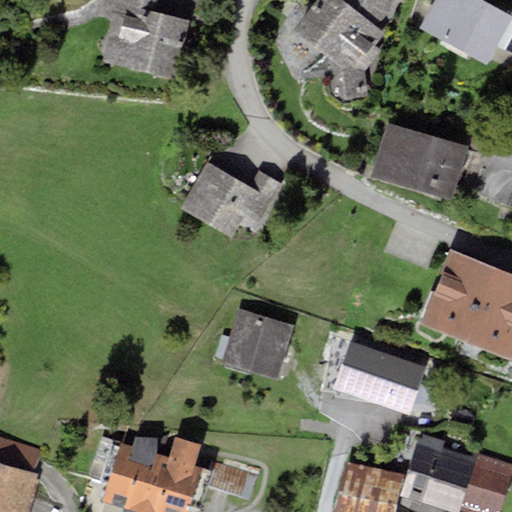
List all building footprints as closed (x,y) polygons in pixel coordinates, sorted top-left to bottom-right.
[(124,13),(116,66),(187,81),(200,21),(165,10),(166,0),(110,0),(109,10),(124,13)] [(397,0),(327,0),(304,30),(370,78),(388,52),(383,48),(394,35),(384,26),(392,15),(397,0)] [(511,17),(479,0),(435,0),(420,30),(488,66),(498,48),(511,55),(511,17)] [(476,144),(398,124),(385,178),(463,199),(476,144)] [(216,165),(192,209),(246,239),(258,216),(270,224),(291,186),(267,173),(261,184),(216,165)] [(511,272),(466,254),(438,324),(511,355),(511,272)] [(247,312),(232,366),(287,380),(301,327),(247,312)] [(425,367),(350,342),(334,390),(410,414),(425,367)] [(450,453),(426,446),(412,497),(435,504),(450,453)] [(113,503),(139,511),(160,511),(174,460),(128,448),(113,503)] [(472,511),(489,462),(450,453),(435,504),(457,511),(472,511)] [(174,460),(160,511),(208,511),(215,491),(260,503),(268,474),(231,464),(229,477),(174,460)] [(39,511),(49,476),(0,462),(0,511),(39,511)] [(505,511),(511,492),(511,469),(489,462),(472,511),(505,511)] [(411,480),(348,467),(339,511),(404,511),(408,494),(411,480)]
